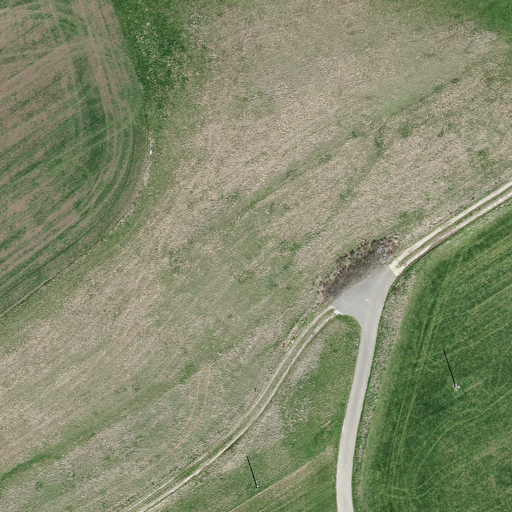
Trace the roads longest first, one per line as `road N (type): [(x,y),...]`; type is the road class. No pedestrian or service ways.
road 1 (track): [(511,196),(316,317),(232,435),(133,511)]
road 2 (track): [(355,511),(352,443),(383,273)]
